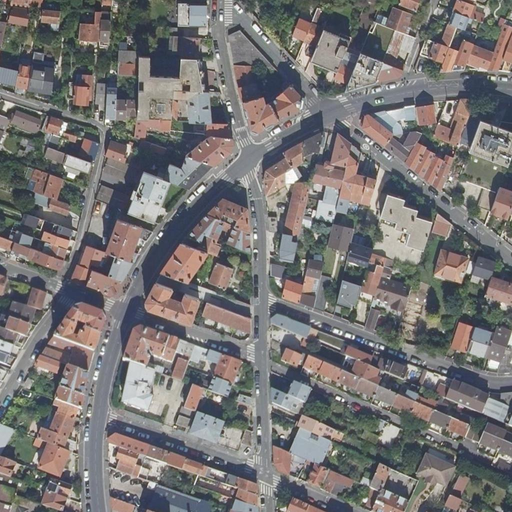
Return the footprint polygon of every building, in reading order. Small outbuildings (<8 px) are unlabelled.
[(10,0),(10,4),(10,5),(12,5),(11,11),(10,10),(8,21),(16,22),(19,0),(10,0)] [(19,0),(16,22),(26,24),(30,0),(19,0)] [(400,0),(401,0),(400,0),(394,0),(393,3),(415,11),(419,1),(429,4),(430,0),(400,0)] [(471,18),(481,22),(484,15),(472,10),(474,5),(460,0),(458,0),(454,12),(471,18)] [(207,3),(190,3),(179,3),(178,25),(189,26),(206,26),(207,3)] [(394,7),(390,19),(387,26),(396,30),(404,33),(411,13),(394,7)] [(58,30),(60,11),(43,9),(42,20),(52,21),(51,29),(58,30)] [(304,41),(304,43),(310,45),(306,55),(312,58),(323,29),(324,28),(316,25),(322,11),(317,9),(311,23),(304,41)] [(95,24),(80,23),(79,40),(99,41),(100,40),(102,12),(95,11),(95,24)] [(111,12),(102,12),(100,40),(110,40),(111,12)] [(446,12),(442,21),(448,24),(457,27),(464,30),(467,22),(470,23),(471,18),(454,12),(452,15),(446,12)] [(387,26),(390,19),(378,14),(375,22),(387,26)] [(304,41),(311,23),(299,18),(292,35),(304,41)] [(449,48),(457,27),(448,24),(447,25),(445,27),(445,30),(446,32),(441,45),(426,39),(419,58),(427,61),(428,57),(443,63),(449,48)] [(511,33),(511,27),(505,24),(502,30),(494,53),(487,70),(494,70),(498,71),(503,59),(511,33)] [(167,35),(183,36),(183,28),(167,27),(167,35)] [(312,58),(310,62),(336,73),(350,40),(323,29),(312,58)] [(256,66),(274,67),(240,30),(229,35),(235,65),(256,66)] [(387,53),(397,57),(400,48),(411,52),(416,37),(404,33),(396,30),(387,53)] [(467,31),(459,52),(452,70),(464,70),(473,45),(473,43),(468,41),(471,32),(467,31)] [(511,65),(511,33),(503,59),(506,60),(502,71),(505,71),(510,72),(511,65)] [(197,56),(199,38),(183,36),(181,54),(197,56)] [(494,53),(473,45),(464,70),(476,70),(487,70),(494,53)] [(346,51),(359,57),(360,54),(360,53),(347,48),(346,51)] [(459,52),(449,48),(443,63),(440,71),(445,70),(452,70),(459,52)] [(31,66),(27,88),(50,92),(54,62),(43,60),(44,53),(34,51),(32,62),(31,66)] [(138,64),(139,56),(139,52),(119,51),(118,62),(138,64)] [(359,57),(346,51),(335,77),(348,83),(359,57)] [(374,60),(375,58),(361,52),(360,53),(360,54),(374,60)] [(384,61),(375,58),(374,60),(360,54),(359,57),(348,83),(345,91),(360,87),(375,82),(384,61)] [(202,69),(200,59),(139,56),(138,64),(138,75),(138,80),(143,80),(143,91),(138,90),(138,98),(138,104),(137,115),(136,119),(171,121),(173,100),(173,98),(174,90),(204,91),(205,83),(203,82),(203,81),(201,71),(202,69)] [(406,64),(396,60),(385,56),(384,61),(375,82),(382,81),(389,79),(399,77),(402,74),(406,64)] [(19,62),(0,58),(0,82),(15,86),(19,64),(19,62)] [(138,75),(138,64),(118,62),(118,73),(138,75)] [(15,86),(27,88),(31,66),(19,64),(15,86)] [(265,106),(263,97),(259,98),(255,83),(258,82),(256,66),(235,65),(239,89),(246,114),(251,130),(258,133),(269,127),(280,120),(270,103),(265,106)] [(74,103),(87,105),(88,93),(91,93),(92,81),(76,80),(76,84),(75,84),(73,98),(75,98),(74,103)] [(302,98),(287,81),(283,84),(286,88),(277,96),(278,98),(270,103),(280,120),(291,114),(300,110),(302,98)] [(107,84),(96,83),(95,104),(106,104),(107,88),(107,84)] [(106,104),(105,118),(115,119),(116,99),(117,89),(107,88),(106,104)] [(204,122),(212,123),(209,98),(221,100),(219,92),(204,91),(174,90),(173,98),(187,99),(188,104),(190,104),(190,113),(188,113),(189,121),(204,122)] [(126,115),(130,115),(137,115),(138,104),(138,98),(126,97),(126,100),(116,99),(115,119),(126,119),(126,115)] [(452,130),(437,124),(433,136),(458,146),(466,125),(473,106),(475,100),(461,100),(454,119),(459,121),(460,125),(457,134),(453,135),(452,130)] [(406,120),(415,120),(415,105),(395,109),(387,111),(370,115),(366,116),(363,128),(385,146),(392,135),(388,132),(396,121),(406,117),(406,120)] [(433,105),(418,107),(421,124),(436,122),(433,105)] [(466,125),(477,129),(479,123),(484,110),(473,106),(466,125)] [(10,118),(9,118),(9,119),(23,124),(21,128),(35,133),(40,122),(15,113),(15,115),(11,114),(10,118)] [(9,119),(9,118),(0,114),(0,129),(0,130),(4,131),(9,119)] [(64,132),(65,133),(68,123),(62,121),(62,120),(47,115),(42,130),(52,134),(62,137),(64,132)] [(171,121),(136,119),(134,137),(141,139),(145,125),(159,127),(159,130),(170,131),(171,121)] [(207,130),(206,135),(209,135),(232,138),(230,133),(228,123),(212,123),(204,122),(204,130),(207,130)] [(478,207),(490,211),(500,186),(511,152),(511,134),(479,123),(477,129),(459,177),(459,179),(484,189),(478,207)] [(417,142),(422,133),(416,131),(411,132),(403,147),(394,140),(395,138),(395,135),(393,135),(385,146),(395,154),(406,163),(417,142)] [(75,142),(77,136),(65,133),(64,132),(62,137),(52,134),(48,147),(63,153),(68,140),(75,142)] [(303,142),(304,160),(316,164),(324,132),(312,138),(303,142)] [(350,149),(352,144),(347,140),(339,134),(332,162),(327,161),(326,162),(325,166),(316,164),(312,181),(326,185),(327,185),(324,199),(323,202),(320,201),(317,219),(333,223),(336,211),(337,205),(338,203),(340,193),(350,149)] [(186,155),(214,165),(224,157),(231,151),(234,144),(232,138),(209,135),(186,155)] [(100,144),(86,138),(79,155),(94,161),(100,144)] [(141,139),(139,145),(165,154),(166,148),(141,139)] [(108,157),(124,163),(126,157),(124,156),(127,147),(111,141),(109,147),(105,155),(108,157)] [(166,148),(174,151),(176,144),(168,141),(166,148)] [(286,158),(298,178),(302,176),(296,166),(304,160),(303,142),(293,148),(284,153),(286,158)] [(426,147),(417,142),(406,163),(410,166),(415,169),(426,149),(426,147)] [(63,153),(48,147),(45,156),(89,172),(93,163),(63,153)] [(361,152),(350,149),(340,193),(351,195),(357,171),(362,152),(361,152)] [(435,154),(426,149),(415,169),(423,176),(434,155),(435,154)] [(214,165),(186,155),(182,166),(187,168),(185,173),(181,168),(169,164),(163,179),(170,181),(189,189),(198,180),(204,175),(214,165)] [(443,161),(434,155),(423,176),(432,183),(443,161)] [(449,170),(452,163),(448,162),(450,157),(445,155),(443,161),(432,183),(436,186),(441,191),(445,182),(449,170)] [(103,171),(131,182),(137,168),(124,163),(108,157),(103,171)] [(288,183),(296,183),(301,182),(298,178),(286,158),(266,171),(264,179),(266,196),(286,184),(288,183)] [(25,176),(32,179),(35,169),(29,167),(25,176)] [(35,169),(32,179),(37,181),(33,191),(40,193),(52,197),(56,199),(63,178),(35,169)] [(163,179),(142,170),(126,211),(152,221),(165,190),(167,190),(170,181),(163,179)] [(445,182),(455,190),(459,179),(459,177),(449,170),(445,182)] [(350,199),(355,200),(356,197),(359,197),(360,194),(363,195),(368,176),(363,175),(363,173),(357,171),(351,195),(350,199)] [(361,202),(370,204),(377,179),(368,176),(363,195),(361,202)] [(37,181),(32,179),(28,189),(33,191),(37,181)] [(299,235),(304,216),(312,181),(301,182),(296,183),(288,219),(268,217),(269,228),(270,231),(279,232),(299,235)] [(98,183),(92,198),(120,209),(126,194),(98,183)] [(490,211),(489,215),(507,221),(510,213),(511,210),(511,207),(511,190),(500,186),(490,211)] [(30,200),(37,203),(40,193),(33,191),(30,200)] [(406,245),(423,250),(433,221),(416,216),(418,210),(403,205),(405,200),(381,192),(376,208),(383,210),(381,217),(397,223),(395,228),(409,233),(406,245)] [(37,203),(48,207),(52,197),(40,193),(37,203)] [(336,211),(347,214),(350,199),(351,195),(340,193),(338,203),(337,205),(336,211)] [(52,197),(48,207),(67,214),(71,204),(56,199),(52,197)] [(207,215),(224,222),(225,220),(222,219),(223,215),(232,219),(229,224),(250,233),(248,209),(223,199),(218,204),(207,215)] [(432,232),(446,237),(451,223),(446,220),(438,213),(432,232)] [(105,252),(132,261),(136,255),(138,253),(133,251),(138,238),(146,241),(153,231),(127,222),(129,218),(120,215),(119,219),(118,219),(105,252)] [(204,234),(221,241),(234,247),(250,253),(250,233),(229,224),(224,222),(207,215),(200,223),(187,237),(201,242),(204,234)] [(315,227),(317,219),(304,216),(299,235),(298,240),(306,242),(310,226),(315,227)] [(328,245),(350,250),(352,242),(355,229),(333,224),(328,245)] [(37,228),(33,238),(43,241),(43,235),(43,230),(37,228)] [(299,235),(279,232),(279,259),(293,264),(298,240),(299,235)] [(29,247),(33,238),(22,233),(20,239),(14,237),(12,241),(22,244),(19,252),(26,255),(25,258),(31,260),(32,259),(35,249),(29,247)] [(66,247),(69,239),(51,233),(48,240),(66,247)] [(201,242),(187,237),(186,239),(184,241),(182,243),(208,253),(213,255),(217,256),(221,241),(204,234),(201,242)] [(10,254),(18,257),(18,255),(19,252),(22,244),(12,241),(0,236),(0,246),(12,250),(10,254)] [(66,249),(46,242),(42,252),(62,259),(66,249)] [(372,253),(374,249),(352,242),(350,250),(347,260),(368,267),(369,262),(371,258),(372,253)] [(161,273),(187,282),(201,262),(203,263),(206,260),(204,258),(208,253),(182,243),(173,256),(161,273)] [(132,261),(105,252),(87,245),(79,265),(77,264),(71,280),(95,289),(110,295),(117,292),(127,270),(132,261)] [(250,253),(234,247),(231,254),(251,261),(250,253)] [(62,277),(68,261),(62,259),(42,252),(35,249),(32,259),(58,268),(56,275),(62,277)] [(468,259),(442,251),(434,277),(444,280),(445,277),(461,282),(468,259)] [(324,261),(320,260),(321,255),(313,253),(312,258),(310,258),(304,286),(300,303),(307,306),(314,308),(316,298),(310,295),(315,276),(318,276),(321,276),(324,261)] [(385,266),(387,258),(372,253),(371,258),(369,262),(377,264),(375,272),(367,269),(362,286),(360,290),(376,295),(382,275),(385,266)] [(479,257),(471,280),(479,283),(482,276),(491,279),(492,277),(497,260),(495,259),(494,262),(479,257)] [(392,269),(395,261),(387,258),(385,266),(392,269)] [(217,263),(209,283),(226,289),(233,269),(217,263)] [(271,274),(271,277),(282,280),(285,267),(271,265),(271,274)] [(247,317),(251,306),(200,287),(187,282),(161,273),(159,277),(156,283),(175,290),(185,294),(200,299),(208,302),(247,317)] [(376,295),(375,298),(393,303),(392,308),(403,312),(412,285),(382,275),(376,295)] [(310,295),(316,298),(321,279),(321,276),(318,276),(315,276),(310,295)] [(511,283),(492,277),(491,279),(486,294),(492,296),(490,302),(500,306),(500,303),(498,302),(499,299),(511,302),(511,283)] [(324,312),(331,281),(321,279),(316,298),(314,308),(324,312)] [(286,280),(283,297),(300,303),(304,286),(286,280)] [(343,280),(338,300),(355,305),(360,290),(362,286),(343,280)] [(171,298),(175,290),(156,283),(152,289),(146,302),(149,309),(191,324),(200,299),(185,294),(182,302),(171,298)] [(34,289),(28,306),(36,309),(40,310),(46,293),(34,289)] [(29,324),(30,325),(36,309),(28,306),(14,302),(9,317),(11,318),(29,324)] [(247,317),(208,302),(203,314),(252,332),(252,319),(247,317)] [(66,321),(100,334),(105,321),(101,314),(93,311),(82,307),(75,309),(66,321)] [(381,311),(372,308),(365,327),(375,330),(381,311)] [(271,324),(296,335),(307,339),(311,328),(293,322),(288,320),(288,319),(277,316),(271,321),(271,324)] [(11,318),(6,330),(19,334),(25,336),(29,324),(11,318)] [(66,321),(54,337),(94,352),(96,346),(100,334),(66,321)] [(467,351),(475,327),(460,322),(452,347),(467,352),(467,351)] [(487,357),(502,362),(506,348),(511,332),(511,330),(497,326),(495,333),(487,357)] [(6,330),(0,327),(0,340),(14,346),(19,334),(6,330)] [(189,358),(190,358),(194,346),(168,337),(140,327),(133,331),(129,343),(123,361),(132,364),(147,369),(150,359),(146,355),(148,353),(151,356),(161,360),(161,362),(169,365),(170,363),(172,364),(176,354),(183,356),(184,355),(185,356),(184,357),(189,359),(189,358)] [(475,327),(467,351),(487,357),(495,333),(475,327)] [(307,339),(313,342),(317,330),(311,328),(307,339)] [(307,339),(296,335),(293,341),(311,348),(313,342),(307,339)] [(51,351),(48,359),(68,366),(88,373),(91,362),(94,353),(94,352),(54,337),(48,344),(70,351),(68,357),(51,351)] [(0,352),(10,356),(14,346),(0,340),(0,352)] [(277,350),(285,353),(287,349),(288,347),(271,340),(271,349),(276,351),(277,350)] [(41,356),(48,359),(51,351),(68,357),(70,351),(48,344),(41,356)] [(198,361),(202,349),(194,346),(190,358),(198,361)] [(511,346),(511,350),(506,348),(502,362),(497,373),(507,373),(511,372),(511,371),(511,346)] [(349,348),(346,356),(358,361),(369,366),(372,358),(349,348)] [(287,349),(285,353),(281,360),(297,367),(301,358),(307,360),(309,356),(302,354),(301,356),(287,349)] [(10,356),(0,352),(0,362),(7,365),(10,356)] [(213,379),(233,385),(241,363),(211,352),(204,367),(210,369),(213,363),(218,365),(213,379)] [(384,372),(388,361),(381,358),(382,357),(377,356),(378,353),(375,352),(372,358),(369,366),(384,372)] [(48,359),(41,356),(37,363),(35,366),(56,374),(57,372),(65,375),(68,366),(48,359)] [(307,360),(304,367),(319,374),(323,363),(309,356),(307,360)] [(182,382),(189,363),(181,360),(179,365),(177,365),(172,378),(182,382)] [(361,379),(378,386),(384,372),(369,366),(358,361),(356,367),(350,364),(346,372),(361,379)] [(384,372),(403,380),(407,369),(388,361),(384,372)] [(319,374),(318,374),(337,382),(342,371),(323,363),(319,374)] [(150,396),(155,372),(147,369),(132,364),(127,388),(150,396)] [(68,366),(65,375),(60,388),(84,397),(86,389),(88,373),(68,366)] [(0,379),(3,381),(6,376),(8,372),(0,368),(0,379)] [(428,371),(424,370),(417,387),(421,388),(428,371)] [(337,382),(355,390),(361,379),(346,372),(342,371),(337,382)] [(203,390),(228,398),(233,385),(213,379),(209,389),(201,386),(200,388),(203,390)] [(355,390),(374,398),(379,387),(378,386),(361,379),(355,390)] [(287,396),(305,404),(311,406),(316,398),(309,395),(312,390),(293,382),(287,396)] [(511,408),(500,403),(488,398),(491,393),(479,390),(478,392),(453,382),(450,389),(439,385),(435,394),(511,426),(511,408)] [(397,395),(392,406),(410,414),(415,403),(418,395),(421,388),(417,387),(412,384),(407,399),(397,395)] [(195,412),(203,390),(200,388),(193,386),(184,408),(195,412)] [(379,387),(374,398),(392,406),(397,395),(379,387)] [(79,409),(82,410),(83,403),(84,397),(60,388),(55,400),(79,409)] [(148,412),(153,397),(150,396),(127,388),(123,404),(148,412)] [(286,410),(290,411),(300,415),(305,404),(287,396),(272,389),(272,397),(272,403),(286,410)] [(500,403),(511,408),(511,398),(510,398),(508,393),(501,393),(500,403)] [(240,395),(237,402),(253,407),(253,405),(252,399),(240,395)] [(425,407),(428,400),(418,395),(415,403),(410,414),(429,422),(434,411),(425,407)] [(57,413),(75,420),(79,409),(55,400),(53,406),(59,408),(57,413)] [(437,404),(428,400),(425,407),(434,411),(436,406),(437,404)] [(447,406),(438,401),(437,404),(436,406),(434,411),(429,422),(447,430),(453,419),(452,419),(454,414),(445,410),(447,406)] [(43,431),(50,433),(57,413),(51,411),(43,431)] [(50,433),(67,440),(75,420),(57,413),(50,433)] [(224,422),(198,414),(191,435),(198,438),(216,444),(224,422)] [(179,416),(175,426),(188,430),(191,421),(179,416)] [(466,437),(465,438),(472,441),(477,429),(471,427),(473,420),(463,416),(460,422),(453,419),(447,430),(466,437)] [(335,431),(303,417),(298,428),(300,429),(331,442),(335,431)] [(394,447),(398,427),(383,423),(378,443),(394,447)] [(472,443),(477,445),(478,446),(479,444),(498,451),(503,440),(493,436),(495,431),(496,428),(487,424),(484,432),(477,429),(472,441),(472,443)] [(0,425),(0,455),(15,431),(0,425)] [(226,426),(221,445),(237,450),(242,431),(226,426)] [(331,442),(300,429),(290,454),(321,467),(331,443),(331,442)] [(42,430),(38,440),(46,443),(49,444),(63,450),(67,440),(50,433),(43,431),(42,430)] [(376,444),(379,437),(365,430),(362,437),(376,444)] [(252,432),(247,431),(242,444),(253,448),(252,432)] [(505,435),(495,431),(493,436),(503,440),(505,435)] [(503,440),(498,451),(511,457),(511,435),(506,433),(505,435),(503,440)] [(139,455),(142,445),(116,435),(109,440),(109,442),(109,445),(121,449),(139,455)] [(38,440),(36,439),(34,445),(43,449),(46,443),(38,440)] [(76,444),(67,440),(63,450),(70,452),(72,453),(76,444)] [(60,477),(70,452),(63,450),(49,444),(41,465),(39,469),(60,477)] [(150,447),(147,458),(167,465),(182,470),(186,460),(153,449),(150,447)] [(307,482),(321,488),(329,470),(323,468),(321,467),(290,454),(274,447),(274,459),(275,466),(279,471),(289,476),(291,458),(308,465),(308,464),(315,467),(307,482)] [(332,455),(343,458),(345,451),(334,448),(332,455)] [(139,455),(121,449),(117,460),(121,461),(117,472),(148,482),(152,472),(143,469),(147,458),(139,455)] [(469,466),(472,461),(474,457),(462,452),(458,461),(469,466)] [(427,479),(426,481),(436,485),(437,483),(446,488),(455,470),(454,469),(455,467),(427,455),(417,474),(427,479)] [(0,474),(10,478),(15,464),(0,458),(0,474)] [(186,460),(182,470),(204,478),(208,468),(186,460)] [(497,472),(472,461),(469,466),(494,477),(497,472)] [(511,468),(511,467),(500,462),(498,468),(510,473),(511,468)] [(380,464),(369,488),(371,488),(380,492),(373,509),(371,511),(404,511),(409,502),(381,490),(390,469),(380,464)] [(232,487),(243,491),(257,496),(257,488),(258,485),(208,468),(204,478),(232,487)] [(348,487),(354,481),(329,470),(321,488),(320,489),(335,496),(337,491),(340,493),(344,486),(348,487)] [(497,471),(497,472),(494,477),(506,482),(508,476),(497,471)] [(38,511),(41,505),(23,499),(28,484),(10,478),(0,474),(0,511),(38,511)] [(469,478),(461,474),(450,495),(459,499),(469,478)] [(71,487),(52,480),(49,487),(41,485),(39,490),(47,493),(66,500),(68,496),(71,487)] [(197,511),(202,500),(191,497),(158,486),(148,511),(150,511),(197,511)] [(257,496),(243,491),(232,487),(228,498),(233,500),(239,502),(257,508),(257,496)] [(380,492),(371,488),(369,494),(370,498),(366,507),(373,509),(380,492)] [(65,502),(66,500),(47,493),(42,505),(62,511),(65,503),(65,502)] [(446,505),(457,510),(462,501),(459,499),(450,495),(446,505)] [(117,511),(132,511),(135,506),(117,500),(111,498),(112,510),(117,511)] [(306,511),(309,506),(293,499),(287,511),(306,511)] [(209,511),(212,504),(202,500),(197,511),(209,511)] [(239,502),(233,500),(229,510),(235,511),(257,511),(257,508),(239,502)]
